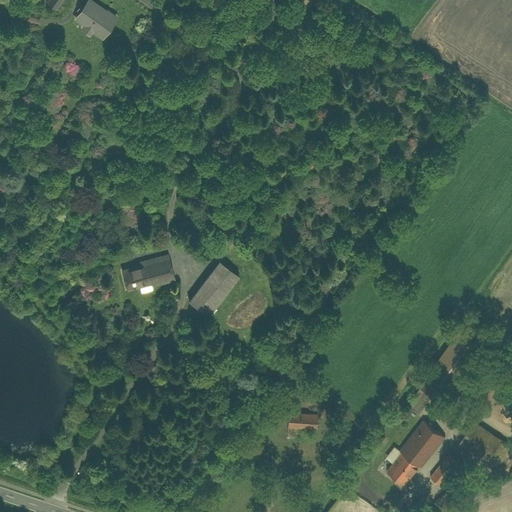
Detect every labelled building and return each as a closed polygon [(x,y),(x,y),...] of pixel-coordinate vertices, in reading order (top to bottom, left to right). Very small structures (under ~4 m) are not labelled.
[(116,13),(96,0),(81,0),(71,16),(101,36),(116,13)] [(166,254),(117,268),(123,291),(173,277),(166,254)] [(237,271),(217,255),(185,296),(205,312),(237,271)] [(431,361),(434,363),(447,372),(453,376),(479,338),(457,323),(431,361)] [(434,363),(404,402),(417,412),(447,372),(434,363)] [(314,411),(285,410),(285,424),(314,425),(314,411)] [(443,433),(421,418),(383,471),(405,486),(443,433)] [(510,442),(472,418),(458,439),(497,463),(510,442)] [(459,458),(446,449),(429,473),(442,482),(459,458)]
